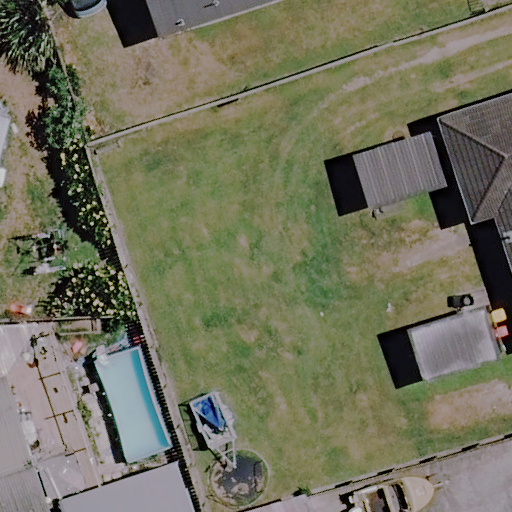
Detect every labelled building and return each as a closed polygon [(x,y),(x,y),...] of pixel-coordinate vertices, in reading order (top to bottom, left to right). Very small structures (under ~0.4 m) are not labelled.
[(178,0),(187,28),(274,0),(178,0)] [(511,93),(374,141),(413,253),(505,221),(511,240),(511,93)] [(0,157),(9,120),(0,117),(0,157)] [(0,511),(48,511),(7,389),(0,391),(0,511)] [(253,511),(304,511),(300,498),(253,511)]
